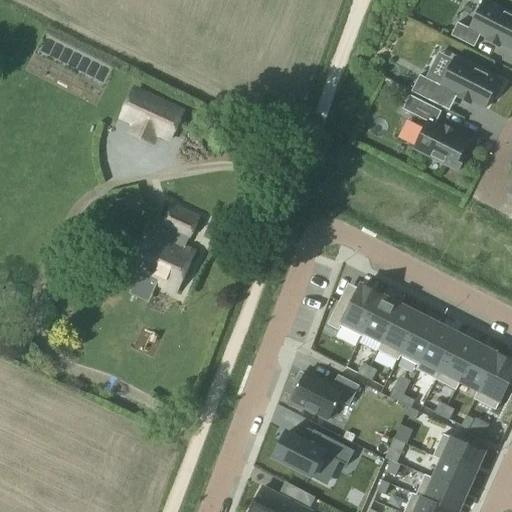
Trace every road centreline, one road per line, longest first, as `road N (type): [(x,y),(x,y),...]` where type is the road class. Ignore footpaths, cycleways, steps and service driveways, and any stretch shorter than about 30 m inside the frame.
road 1 (track): [(165,511),(359,0)]
road 2 (residential): [(511,328),(328,236),(305,249),(206,511)]
